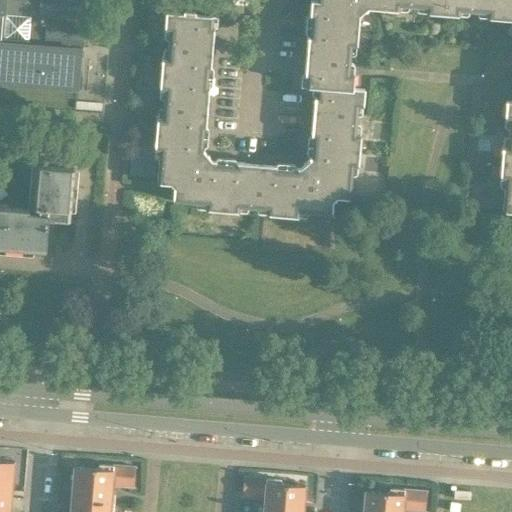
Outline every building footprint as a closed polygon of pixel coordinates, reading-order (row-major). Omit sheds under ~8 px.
[(76,18),(77,0),(0,0),(0,82),(76,88),(80,47),(83,47),(84,46),(82,46),(84,20),(86,20),(86,18),(76,18)] [(380,0),(310,0),(308,24),(356,28),(358,13),(367,6),(380,7),(380,0)] [(442,0),(380,0),(380,7),(396,8),(397,3),(424,5),(424,11),(441,12),(442,0)] [(503,0),(442,0),(441,12),(443,12),(459,14),(459,8),(476,9),(487,10),(486,16),(502,17),(503,0)] [(511,0),(503,0),(502,17),(511,17),(511,0)] [(209,76),(211,41),(213,16),(194,14),(194,12),(183,11),(183,13),(165,12),(164,28),(170,29),(169,41),(167,56),(162,56),(160,73),(209,76)] [(356,28),(308,24),(303,85),(315,86),(351,88),(352,76),(347,76),(347,71),(348,64),(349,43),(355,43),(356,28)] [(204,137),(207,101),(209,76),(160,73),(159,88),(165,88),(163,107),(163,116),(157,116),(155,134),(204,137)] [(351,88),(315,86),(310,146),(358,150),(360,134),(354,134),(355,119),(356,106),(362,107),(363,89),(351,88)] [(511,100),(506,100),(504,119),(510,119),(508,136),(507,147),(502,146),(501,161),(500,162),(511,162),(511,100)] [(203,151),(204,137),(155,134),(154,148),(160,148),(157,182),(170,183),(171,185),(170,186),(171,186),(172,185),(173,187),(172,200),(204,202),(204,208),(220,209),(224,161),(210,160),(207,156),(208,155),(207,154),(206,155),(203,151)] [(349,198),(350,175),(351,164),(357,164),(358,150),(310,146),(309,160),(304,163),(303,162),(303,163),(304,164),(300,168),(285,167),(281,214),(298,216),(299,210),(331,213),(332,200),(333,199),(335,200),(334,198),(336,197),(349,198)] [(0,203),(0,246),(44,250),(47,218),(68,220),(74,153),(36,150),(32,207),(40,208),(40,212),(7,210),(7,204),(0,203)] [(281,214),(285,167),(224,161),(220,209),(237,211),(237,205),(251,206),(265,207),(264,213),(281,214)] [(511,162),(500,162),(499,176),(505,177),(502,211),(511,211),(511,162)] [(129,163),(128,175),(141,176),(142,164),(129,163)] [(0,460),(0,493),(11,494),(13,461),(0,460)] [(73,467),(71,487),(70,495),(70,499),(110,502),(111,485),(133,487),(135,467),(98,464),(98,465),(97,466),(97,467),(95,468),(94,468),(93,468),(73,467)] [(302,511),(304,485),(285,483),(283,483),(282,482),(281,482),(281,480),(280,480),(280,479),(243,476),(243,477),(242,492),(242,496),(263,498),(261,511),(302,511)] [(364,490),(362,511),(361,511),(401,511),(402,509),(424,511),(426,491),(389,488),(389,489),(387,490),(387,491),(385,491),(384,492),(364,490)] [(9,511),(11,494),(0,493),(0,511),(9,511)] [(109,511),(110,502),(70,499),(70,502),(68,511),(109,511)]
